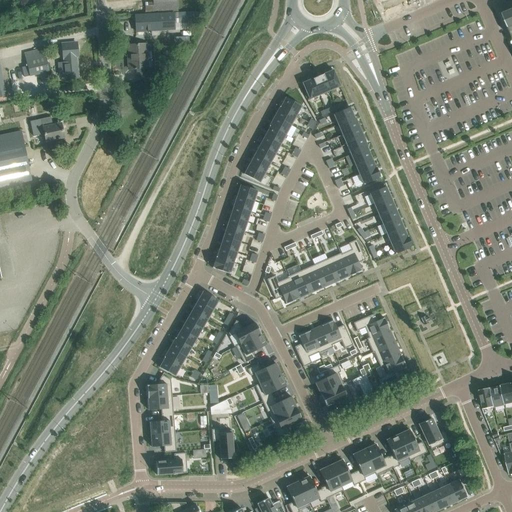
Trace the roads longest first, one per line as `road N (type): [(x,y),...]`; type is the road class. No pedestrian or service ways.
road 1 (unclassified): [(493,369),(373,72)]
road 2 (tertiary): [(271,59),(216,152),(155,298)]
road 3 (tertiary): [(155,298),(50,432),(0,511)]
road 4 (residential): [(294,62),(244,144),(194,273)]
road 5 (residential): [(194,273),(136,379),(142,488)]
road 6 (unclassified): [(78,218),(71,184),(105,101),(100,0)]
road 7 (residential): [(142,488),(241,485),(328,446)]
road 8 (unclassified): [(78,218),(6,368)]
road 9 (residential): [(328,446),(458,385)]
road 10 (residential): [(328,446),(273,334)]
